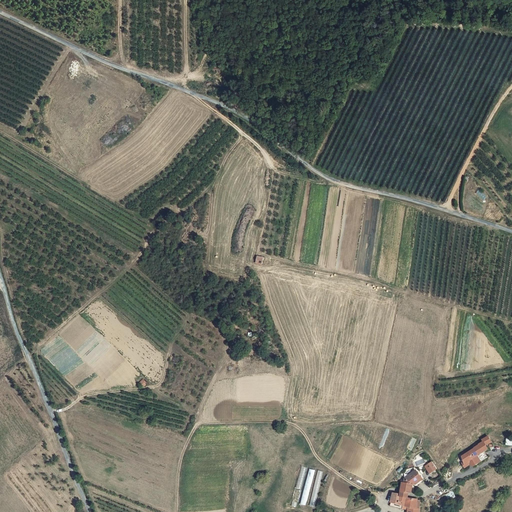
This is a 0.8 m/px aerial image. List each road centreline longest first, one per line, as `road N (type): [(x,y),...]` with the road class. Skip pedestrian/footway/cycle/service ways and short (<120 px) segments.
road 1 (unclassified): [(0,10),(242,115),(339,184),(511,232)]
road 2 (unclassified): [(0,276),(89,511)]
road 3 (track): [(51,411),(86,395),(159,385),(178,333)]
road 4 (track): [(196,94),(250,135),(269,166),(330,179)]
road 5 (track): [(444,209),(511,84)]
